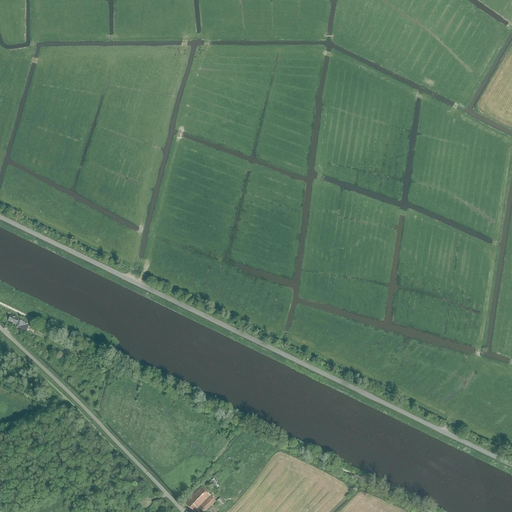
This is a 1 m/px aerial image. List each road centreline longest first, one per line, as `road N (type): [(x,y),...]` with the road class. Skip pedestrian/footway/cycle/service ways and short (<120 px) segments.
road 1 (unclassified): [(511,465),(0,217)]
road 2 (unclassified): [(181,511),(0,326)]
